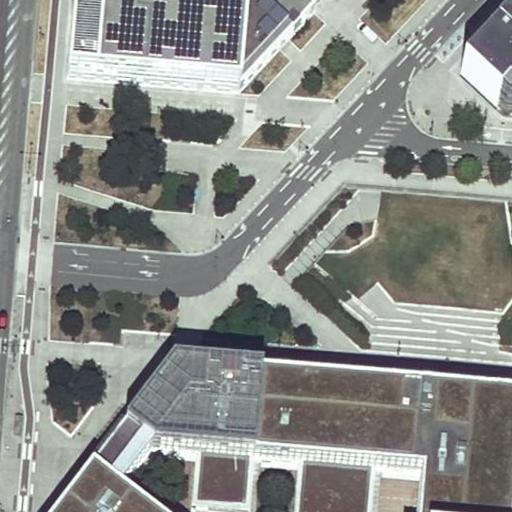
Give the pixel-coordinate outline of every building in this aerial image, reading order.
[(209,0),(204,6),(130,0),(71,0),(65,78),(199,90),(238,93),(324,0),(209,0)] [(511,20),(476,58),(504,84),(511,75),(511,20)] [(511,75),(504,84),(476,58),(460,77),(502,117),(511,117),(511,75)] [(511,511),(511,400),(171,372),(123,434),(125,435),(92,478),(90,476),(62,511),(136,511),(118,498),(151,455),(197,459),(192,511),(200,511),(247,511),(252,464),(298,468),(294,511),(369,511),(373,474),(420,478),(416,511),(511,511)] [(123,434),(115,428),(99,449),(83,470),(90,476),(92,478),(125,435),(123,434)]
